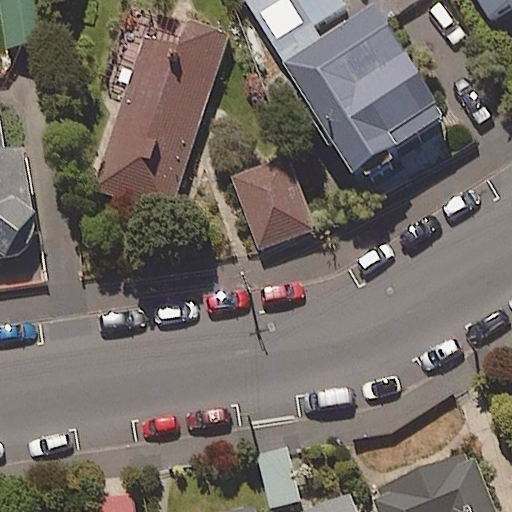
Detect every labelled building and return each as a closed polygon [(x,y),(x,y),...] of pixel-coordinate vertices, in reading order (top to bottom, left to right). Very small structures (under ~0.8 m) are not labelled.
[(39,0),(4,0),(9,48),(44,45),(39,0)] [(421,0),(252,0),(360,177),(455,120),(393,18),(421,0)] [(511,9),(511,0),(482,0),(495,20),(511,9)] [(231,38),(158,15),(101,190),(174,214),(231,38)] [(11,154),(4,91),(0,91),(0,257),(13,256),(39,221),(32,152),(11,154)] [(316,231),(290,159),(236,179),(262,250),(316,231)] [(301,502),(291,451),(262,456),(271,507),(301,502)] [(498,511),(476,455),(378,493),(385,511),(498,511)] [(137,511),(135,496),(104,501),(105,511),(137,511)] [(359,511),(354,498),(315,511),(359,511)]
